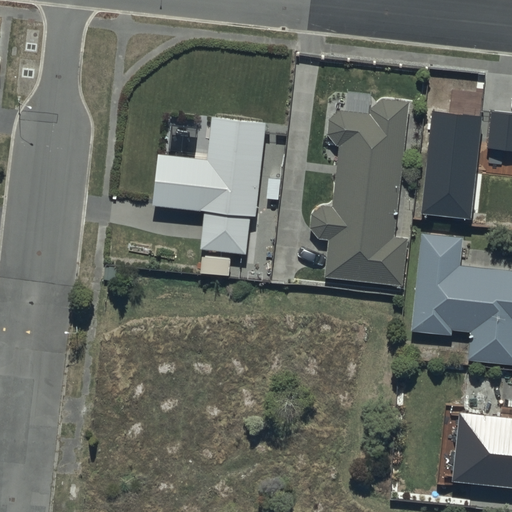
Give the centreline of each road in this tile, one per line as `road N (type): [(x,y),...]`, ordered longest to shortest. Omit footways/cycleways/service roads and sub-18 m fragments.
road 1 (unclassified): [(68,0),(7,511)]
road 2 (residential): [(511,24),(276,0)]
